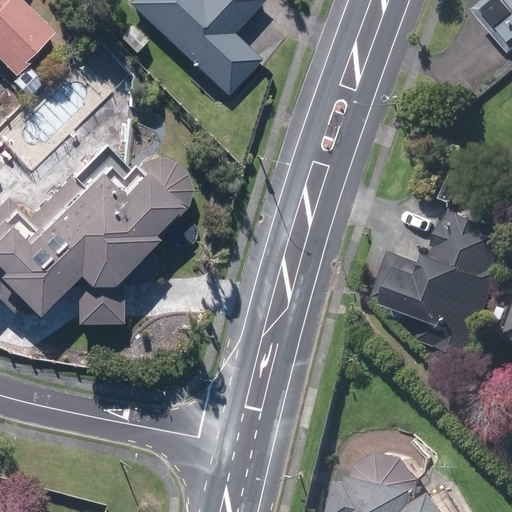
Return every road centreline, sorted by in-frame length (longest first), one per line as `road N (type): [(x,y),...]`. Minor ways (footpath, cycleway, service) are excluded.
road 1 (secondary): [(242,448),(280,301),(379,0)]
road 2 (residential): [(242,448),(73,410),(0,384)]
